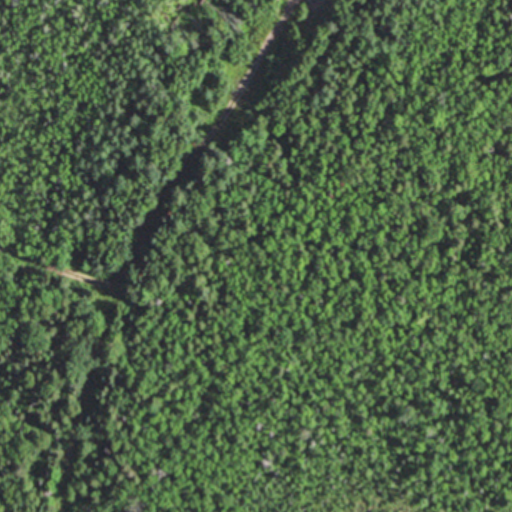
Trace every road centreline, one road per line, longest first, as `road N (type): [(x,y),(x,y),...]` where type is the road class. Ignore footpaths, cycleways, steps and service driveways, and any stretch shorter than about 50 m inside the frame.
road 1 (track): [(65,511),(107,319)]
road 2 (track): [(107,319),(89,277),(0,246)]
